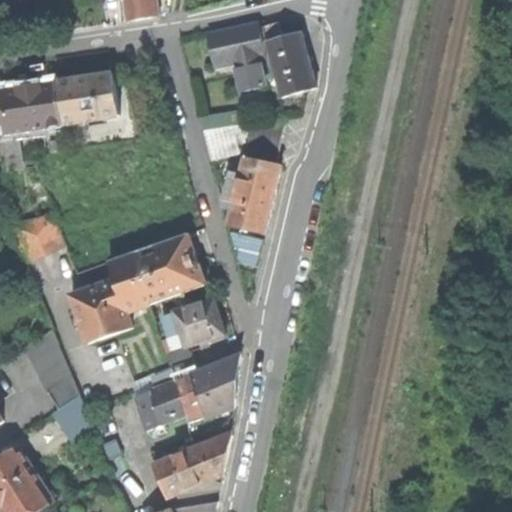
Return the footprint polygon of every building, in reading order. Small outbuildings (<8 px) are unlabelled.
[(144,17),(161,15),(158,0),(127,0),(130,20),(144,17)] [(259,58),(269,56),(261,22),(212,33),(219,63),(219,65),(220,67),(241,62),(259,58)] [(281,22),(273,25),(265,27),(270,41),(285,37),(281,22)] [(219,63),(212,33),(212,30),(183,37),(190,69),(219,63)] [(304,32),(285,37),(270,41),(285,97),(320,88),(312,60),(304,32)] [(269,56),(259,58),(265,88),(278,86),(271,55),(269,56)] [(248,92),(265,88),(259,58),(241,62),(248,92)] [(66,123),(122,114),(116,73),(86,77),(60,81),(66,123)] [(10,131),(66,123),(60,81),(28,86),(3,90),(10,131)] [(203,116),(206,130),(235,125),(247,124),(245,109),(203,116)] [(248,157),(277,164),(287,118),(256,123),(248,157)] [(214,160),(242,153),(235,125),(206,130),(214,160)] [(52,141),(54,152),(69,149),(67,139),(52,141)] [(5,159),(5,160),(23,157),(20,141),(2,143),(5,159)] [(24,166),(23,157),(5,160),(6,169),(24,166)] [(284,166),(277,164),(248,157),(247,157),(243,174),(234,210),(231,225),(269,234),(277,199),(284,166)] [(234,210),(243,174),(233,172),(225,208),(234,210)] [(48,194),(46,183),(33,186),(36,197),(48,194)] [(62,225),(22,237),(29,262),(70,250),(62,225)] [(120,280),(198,252),(191,233),(175,238),(113,260),(120,280)] [(262,241),(239,243),(241,262),(264,260),(262,241)] [(89,291),(101,324),(131,313),(210,285),(204,268),(198,252),(120,280),(89,291)] [(101,324),(89,291),(74,296),(92,345),(106,340),(101,324)] [(192,308),(218,300),(216,294),(190,302),(192,308)] [(222,315),(218,300),(192,308),(178,312),(189,346),(228,333),(222,315)] [(137,329),(131,313),(101,324),(106,340),(137,329)] [(49,390),(61,408),(83,394),(55,328),(28,346),(49,390)] [(172,355),(179,381),(194,375),(204,372),(194,347),(172,355)] [(194,375),(206,409),(210,418),(221,413),(237,415),(243,356),(218,366),(204,372),(194,375)] [(166,424),(188,416),(206,409),(194,375),(179,381),(153,391),(165,424),(166,424)] [(158,427),(165,424),(153,391),(139,397),(151,429),(158,427)] [(76,441),(98,429),(83,394),(61,408),(58,410),(76,441)] [(192,426),(210,418),(206,409),(188,416),(192,426)] [(169,432),(166,424),(165,424),(158,427),(161,435),(164,433),(169,432)] [(170,497),(227,475),(230,458),(236,434),(157,464),(170,497)] [(39,511),(57,501),(22,447),(0,460),(0,508),(3,507),(6,511),(39,511)] [(218,511),(221,501),(174,509),(175,511),(218,511)]
